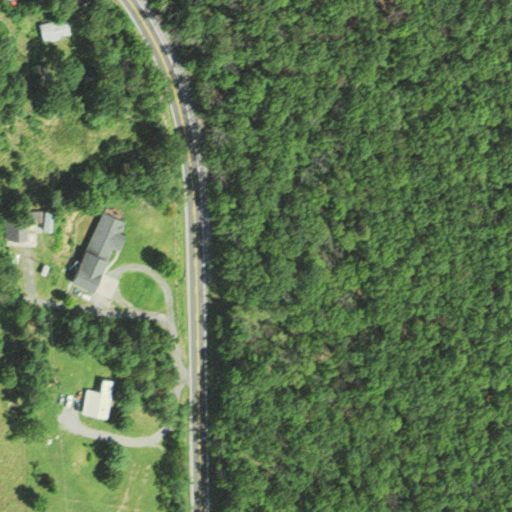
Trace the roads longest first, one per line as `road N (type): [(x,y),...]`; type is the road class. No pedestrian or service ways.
road 1 (primary): [(200,511),(194,180),(180,108),(157,48),(125,0)]
road 2 (residential): [(198,381),(181,374),(173,329),(163,319),(0,298)]
road 3 (residential): [(72,427),(158,439),(167,432),(181,374)]
